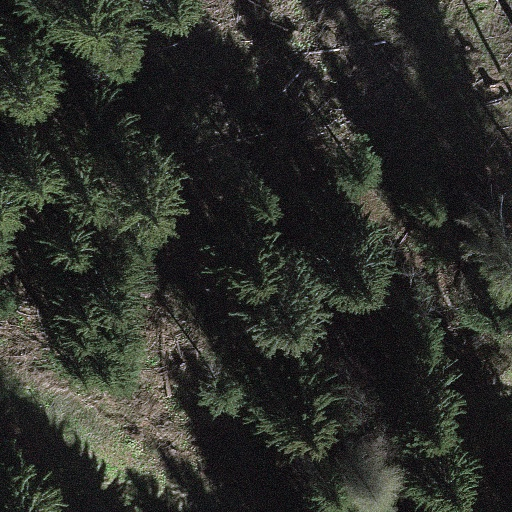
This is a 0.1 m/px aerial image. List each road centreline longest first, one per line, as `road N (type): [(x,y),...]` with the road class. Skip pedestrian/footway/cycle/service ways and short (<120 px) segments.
road 1 (track): [(244,511),(124,475),(0,410)]
road 2 (track): [(511,411),(380,511)]
